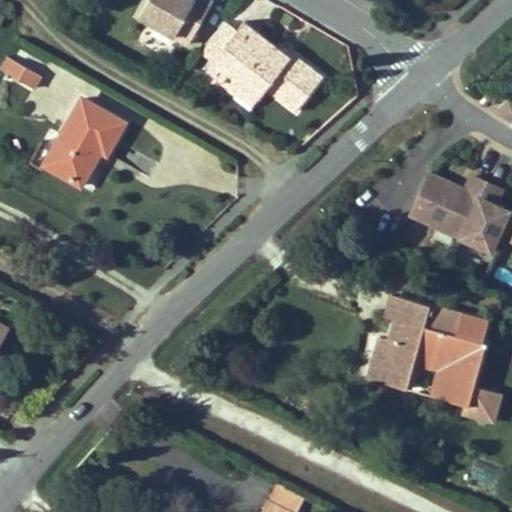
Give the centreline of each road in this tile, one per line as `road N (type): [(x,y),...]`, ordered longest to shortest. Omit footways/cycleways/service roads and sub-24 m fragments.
road 1 (tertiary): [(125,359),(273,208),(415,80)]
road 2 (residential): [(125,359),(446,511)]
road 3 (unknown): [(19,0),(94,67),(275,171)]
road 4 (unknown): [(235,247),(404,337)]
road 5 (unknown): [(150,295),(0,205)]
road 6 (tertiary): [(11,488),(125,359)]
road 7 (residential): [(316,0),(362,27),(415,80)]
road 8 (tertiary): [(415,80),(508,0)]
